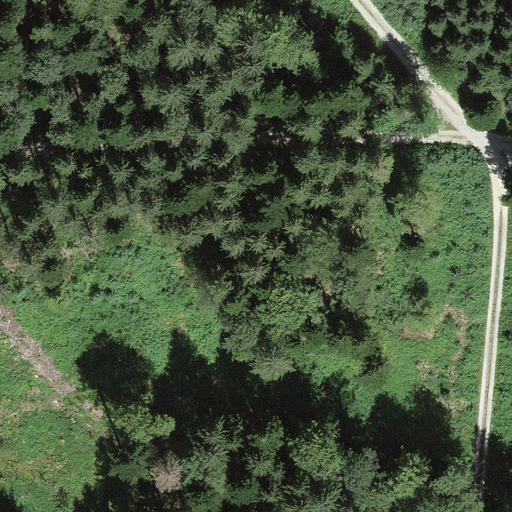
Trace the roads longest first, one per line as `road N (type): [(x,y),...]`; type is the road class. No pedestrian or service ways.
road 1 (track): [(0,149),(249,131),(486,143)]
road 2 (track): [(486,143),(503,184),(476,511)]
road 3 (track): [(367,0),(486,143)]
